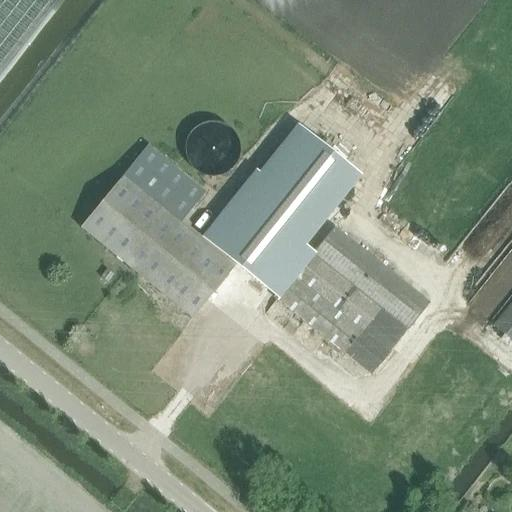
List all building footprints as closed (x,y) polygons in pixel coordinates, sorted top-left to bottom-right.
[(0,0),(0,71),(56,0),(0,0)] [(230,145),(230,144),(229,139),(228,135),(225,130),(222,126),(218,123),(214,122),(209,120),(203,120),(196,122),(191,125),(188,127),(185,132),(183,135),(182,140),(181,145),(182,149),(183,154),(188,161),(192,164),(196,166),(203,168),(208,168),(213,167),(218,165),(222,162),(225,159),(227,155),(229,150),(230,145)] [(305,133),(213,245),(264,288),(263,290),(277,302),(265,317),(311,355),(325,338),(371,376),(418,318),(430,303),(333,227),(300,269),(293,263),(361,179),(305,133)] [(147,146),(76,232),(187,323),(230,270),(177,226),(204,193),(147,146)] [(511,301),(495,322),(511,335),(511,301)] [(142,326),(126,345),(152,366),(164,352),(167,348),(166,347),(173,338),(177,333),(166,325),(163,329),(157,325),(148,318),(142,326)] [(223,425),(255,451),(256,452),(272,432),(267,428),(272,422),(269,419),(279,407),(371,482),(398,448),(271,342),(253,366),(233,390),(245,400),(239,406),(238,406),(223,425)]
